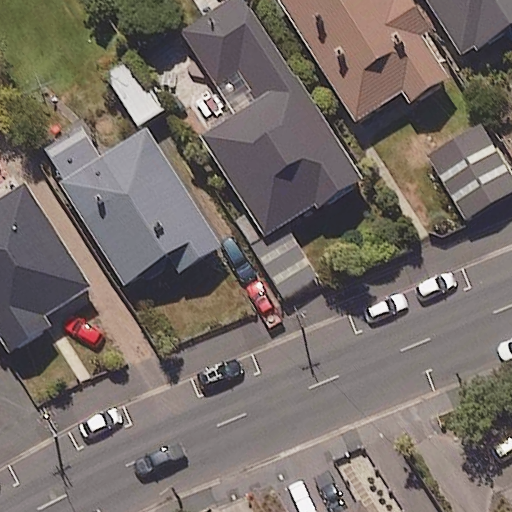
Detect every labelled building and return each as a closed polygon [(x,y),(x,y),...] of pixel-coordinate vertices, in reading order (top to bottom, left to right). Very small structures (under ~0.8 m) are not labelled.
[(366,180),(253,0),(239,0),(187,33),(237,113),(204,133),(271,239),(366,180)] [(453,75),(405,0),(283,0),(360,119),(406,90),(413,101),(453,75)] [(511,0),(432,0),(466,56),(511,28),(511,0)] [(140,56),(110,74),(139,122),(169,104),(140,56)] [(511,191),(511,167),(483,123),(431,157),(471,218),(511,191)] [(103,159),(84,127),(47,150),(126,284),(172,257),(181,272),(223,246),(153,129),(103,159)] [(0,201),(0,330),(13,351),(55,325),(49,316),(94,287),(29,183),(0,201)] [(319,278),(293,233),(260,253),(285,298),(319,278)]
